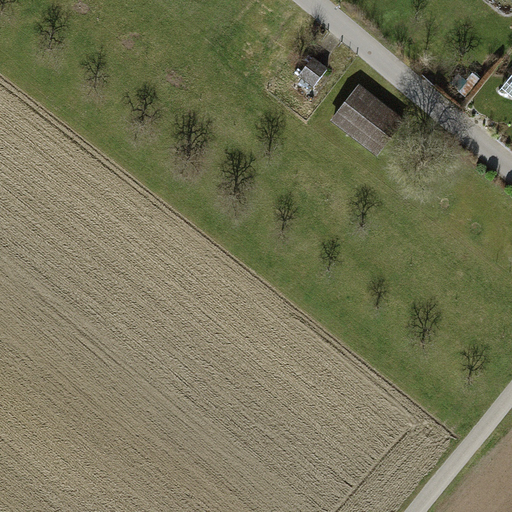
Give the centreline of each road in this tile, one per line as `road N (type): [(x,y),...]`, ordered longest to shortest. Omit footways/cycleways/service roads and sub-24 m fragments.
road 1 (residential): [(511,166),(302,0)]
road 2 (track): [(511,395),(414,511)]
